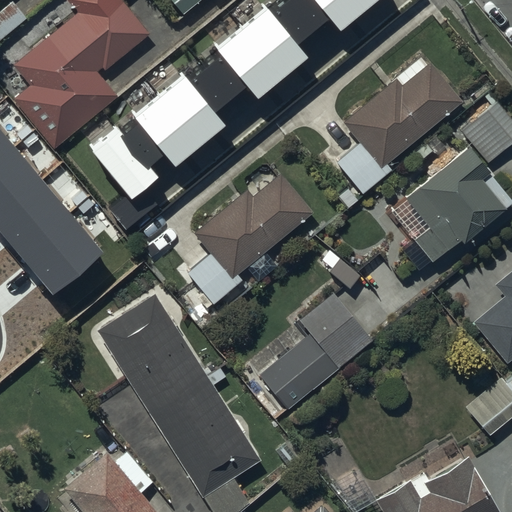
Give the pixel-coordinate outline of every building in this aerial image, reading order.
[(0,34),(24,13),(13,0),(9,0),(0,8),(0,34)] [(147,30),(122,0),(65,0),(74,10),(10,61),(27,81),(10,95),(51,145),(115,93),(95,68),(101,63),(103,65),(147,30)] [(266,0),(90,145),(129,192),(111,207),(127,226),(154,205),(140,188),(155,176),(148,167),(165,153),(174,164),(224,124),(215,113),(247,86),(257,98),(308,56),(299,45),(329,20),(339,31),(376,0),(266,0)] [(172,0),(181,11),(194,0),(172,0)] [(358,139),(335,159),(361,190),(389,166),(385,161),(460,97),(427,58),(400,81),(394,75),(342,119),(358,139)] [(511,117),(495,97),(460,127),(488,159),(511,138),(511,117)] [(0,225),(48,283),(95,245),(0,131),(0,225)] [(415,233),(411,236),(430,257),(457,234),(461,238),(510,196),(486,167),(488,166),(466,140),(404,192),(406,194),(392,206),(415,233)] [(207,249),(185,268),(202,289),(196,294),(205,305),(240,277),(235,270),(311,208),(279,169),(251,192),(245,185),(191,229),(207,249)] [(329,265),(327,268),(347,286),(359,273),(329,246),(320,256),(329,265)] [(503,291),(471,317),(506,359),(511,354),(511,265),(494,280),(503,291)] [(153,289),(95,325),(209,511),(229,511),(248,501),(230,471),(255,456),(153,289)] [(307,331),(258,371),(285,405),(370,336),(331,289),(296,318),(307,331)] [(500,373),(464,403),(487,431),(511,410),(511,371),(504,378),(500,373)] [(61,484),(80,506),(73,511),(159,511),(139,488),(151,477),(125,447),(114,457),(106,447),(61,484)] [(501,511),(502,511),(466,450),(426,474),(423,468),(409,476),(408,475),(373,495),(382,511),(501,511)] [(356,465),(329,480),(352,509),(373,497),(356,465)] [(328,511),(319,500),(306,511),(328,511)]
